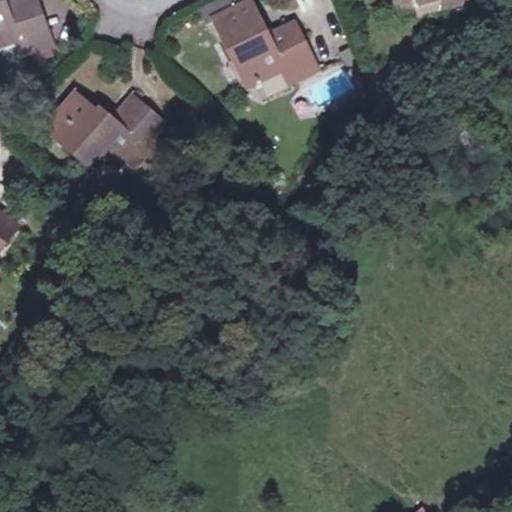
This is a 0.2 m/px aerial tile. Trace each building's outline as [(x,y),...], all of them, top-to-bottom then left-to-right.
[(26,48),(57,35),(42,0),(15,0),(10,3),(8,0),(0,0),(0,44),(21,35),(26,48)] [(288,79),(316,65),(294,18),(266,31),(251,0),(244,0),(213,15),(246,83),(281,66),(288,79)] [(262,100),(287,88),(281,75),(256,88),(262,100)] [(161,153),(183,128),(142,93),(118,121),(108,112),(110,110),(87,90),(57,124),(116,176),(147,140),(161,153)] [(0,206),(0,255),(3,258),(26,225),(0,206)]
